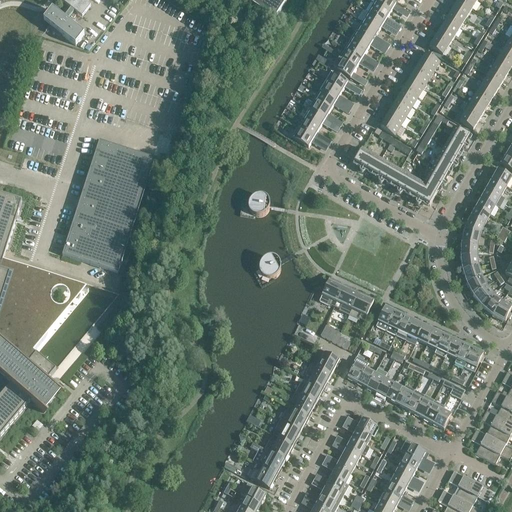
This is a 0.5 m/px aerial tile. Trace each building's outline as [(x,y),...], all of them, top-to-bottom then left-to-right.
[(61,0),(60,2),(66,7),(59,16),(53,11),(44,22),(50,27),(46,33),(49,30),(59,38),(61,36),(76,47),(78,45),(84,36),(70,25),(77,15),(82,20),(91,8),(86,4),(88,0),(61,0)] [(244,0),(274,20),(288,0),(244,0)] [(387,0),(375,0),(373,5),(390,15),(396,5),(387,0)] [(474,0),(459,0),(458,3),(472,11),(477,2),(474,0)] [(472,11),(458,3),(452,12),(466,20),(472,11)] [(367,14),(384,24),(390,15),(373,5),(367,14)] [(452,12),(447,21),(460,29),(466,20),(452,12)] [(367,14),(362,23),(379,33),(384,24),(367,14)] [(460,29),(447,21),(441,30),(454,39),(460,29)] [(356,32),(373,43),(379,33),(362,23),(356,32)] [(441,30),(435,39),(449,48),(454,39),(441,30)] [(356,32),(350,41),(368,52),(373,43),(356,32)] [(449,48),(435,39),(429,49),(443,57),(449,48)] [(368,52),(350,41),(345,51),(362,61),(368,52)] [(500,58),(511,65),(511,53),(505,49),(500,58)] [(345,51),(339,60),(356,70),(362,61),(345,51)] [(420,64),(434,73),(440,63),(426,54),(420,64)] [(494,67),(507,76),(511,68),(511,65),(500,58),(494,67)] [(356,70),(339,60),(333,69),(350,80),(356,70)] [(420,64),(414,73),(429,82),(434,73),(420,64)] [(488,77),(502,85),(507,76),(494,67),(488,77)] [(325,83),(342,93),(348,83),(331,73),(325,83)] [(423,91),(429,82),(414,73),(409,82),(423,91)] [(482,86),(496,94),(502,85),(488,77),(482,86)] [(417,100),(420,96),(423,91),(409,82),(403,92),(417,100)] [(325,83),(320,92),(337,102),(342,93),(325,83)] [(490,104),(495,96),(496,94),(482,86),(477,95),(490,104)] [(320,92),(317,96),(314,101),(331,112),(337,102),(320,92)] [(417,100),(403,92),(398,101),(412,109),(417,100)] [(490,104),(477,95),(471,105),(484,113),(490,104)] [(314,101),(308,111),(326,121),(331,112),(314,101)] [(412,109),(398,101),(392,110),(406,119),(412,109)] [(484,113),(471,105),(465,114),(479,122),(484,113)] [(392,110),(386,119),(401,128),(406,119),(392,110)] [(326,121),(308,111),(303,120),(320,130),(326,121)] [(479,122),(465,114),(460,123),(473,131),(479,122)] [(386,119),(381,129),(395,137),(396,136),(400,139),(404,131),(400,129),(401,128),(386,119)] [(303,120),(297,129),(314,139),(320,130),(303,120)] [(314,139),(297,129),(291,139),(308,149),(308,150),(314,139)] [(456,129),(445,148),(459,156),(463,149),(465,150),(465,151),(466,151),(467,151),(468,150),(469,149),(469,148),(469,147),(468,146),(468,145),(466,144),(470,137),(456,129)] [(96,152),(93,161),(62,257),(118,275),(155,160),(97,141),(94,151),(96,152)] [(445,148),(434,167),(448,175),(452,168),(454,169),(455,170),(456,170),(456,169),(457,169),(458,168),(458,167),(458,166),(458,165),(457,164),(455,163),(459,156),(445,148)] [(366,171),(373,175),(381,161),(362,150),(354,164),(361,168),(360,170),(360,171),(360,172),(360,173),(361,174),(362,174),(363,174),(364,174),(365,174),(365,173),(366,171)] [(511,159),(506,156),(500,166),(511,172),(511,159)] [(385,182),(392,186),(400,172),(381,161),(373,175),(380,179),(379,181),(378,182),(378,183),(379,183),(379,184),(380,185),(381,185),(382,185),(383,185),(383,184),(384,184),(385,182)] [(448,175),(434,167),(424,185),(428,188),(437,193),(441,187),(443,188),(444,188),(445,188),(446,188),(447,188),(447,187),(447,186),(447,185),(447,184),(447,183),(446,183),(444,182),(448,175)] [(511,178),(497,170),(492,180),(507,189),(511,179),(511,178)] [(404,192),(410,196),(418,183),(400,172),(392,186),(399,190),(397,191),(397,192),(397,193),(397,194),(398,195),(399,195),(399,196),(400,196),(401,196),(402,195),(403,194),(404,192)] [(486,190),(502,198),(507,189),(492,180),(486,190)] [(437,193),(428,188),(424,185),(424,186),(418,183),(410,196),(417,200),(416,202),(416,203),(416,204),(416,205),(417,206),(418,206),(419,207),(420,206),(421,206),(421,205),(422,203),(430,207),(437,193)] [(486,190),(481,199),(496,208),(502,198),(486,190)] [(34,352),(86,289),(3,262),(22,203),(0,195),(0,374),(1,375),(0,376),(0,378),(0,379),(1,379),(2,380),(3,380),(4,380),(5,379),(12,385),(0,398),(0,438),(31,401),(37,405),(35,407),(44,414),(44,413),(42,411),(57,393),(59,395),(60,394),(52,387),(51,389),(45,384),(56,371),(34,352)] [(262,218),(264,217),(265,216),(266,215),(267,214),(268,214),(268,213),(269,212),(269,210),(270,207),(270,206),(270,205),(269,203),(269,202),(268,201),(267,200),(266,199),(264,198),(262,197),(261,197),(260,196),(258,197),(257,197),(256,197),(254,198),(253,198),(252,199),(251,200),(250,201),(250,202),(249,203),(249,204),(249,205),(248,207),(249,208),(249,209),(249,211),(250,212),(251,214),(251,215),(252,215),(253,216),(255,217),(256,217),(257,218),(259,218),(260,218),(262,218)] [(476,208),(491,217),(496,208),(481,199),(476,208)] [(476,208),(470,218),(486,226),(491,217),(476,208)] [(486,226),(470,218),(465,231),(481,236),(486,226)] [(465,231),(461,244),(479,247),(481,236),(465,231)] [(498,238),(496,240),(500,242),(503,237),(500,235),(497,233),(495,236),(498,238)] [(461,258),(478,257),(479,247),(461,244),(461,258)] [(461,258),(462,272),(479,268),(478,257),(461,258)] [(273,280),(274,280),(275,279),(277,278),(278,277),(278,276),(279,275),(280,274),(280,273),(281,272),(281,270),(281,269),(281,268),(280,267),(280,266),(279,263),(278,263),(277,262),(276,261),(275,260),(274,260),(273,259),(271,259),(270,259),(269,259),(267,259),(266,260),(265,260),(264,261),(263,262),(262,263),(261,264),(261,265),(260,266),(260,267),(259,269),(260,271),(260,272),(260,273),(261,275),(261,276),(262,276),(263,277),(264,278),(265,279),(266,279),(268,280),(269,280),(271,280),(272,280),(273,280)] [(479,268),(462,272),(467,285),(483,278),(479,268)] [(467,285),(473,297),(488,287),(483,278),(467,285)] [(339,286),(329,281),(319,303),(329,307),(330,306),(335,309),(344,290),(339,288),(339,286)] [(488,287),(473,297),(482,308),(494,296),(488,288),(488,287)] [(344,290),(335,309),(341,312),(341,313),(349,317),(359,295),(349,291),(348,292),(344,290)] [(359,295),(349,317),(359,321),(359,320),(364,323),(373,304),(368,302),(369,300),(359,295)] [(482,308),(492,317),(503,303),(494,296),(482,308)] [(503,303),(492,317),(504,324),(505,324),(506,324),(505,324),(511,310),(511,308),(504,303),(503,303)] [(386,333),(395,313),(385,308),(384,308),(385,308),(376,328),(386,333)] [(395,313),(386,333),(396,337),(405,317),(395,313)] [(405,317),(396,337),(405,342),(415,322),(405,317)] [(417,342),(425,326),(415,322),(405,342),(415,346),(417,342)] [(425,326),(417,342),(427,347),(435,331),(425,326)] [(320,337),(326,340),(331,330),(326,327),(320,337)] [(326,340),(331,343),(337,332),(331,330),(326,340)] [(435,331),(427,347),(437,351),(444,336),(435,331)] [(331,343),(336,346),(342,335),(337,332),(331,343)] [(336,346),(342,348),(347,338),(342,335),(336,346)] [(445,360),(447,356),(454,340),(444,336),(437,351),(435,355),(445,360)] [(81,337),(64,362),(71,366),(87,342),(81,337)] [(342,348),(347,351),(352,341),(347,338),(342,348)] [(447,356),(457,361),(464,345),(454,340),(447,356)] [(457,361),(455,365),(464,369),(474,350),(464,345),(457,361)] [(474,350),(464,369),(474,374),(476,370),(484,355),(474,350)] [(311,365),(332,376),(336,368),(337,369),(341,363),(320,351),(317,356),(316,356),(311,365)] [(366,369),(369,364),(357,358),(354,363),(354,364),(355,363),(356,364),(348,379),(347,378),(347,379),(357,385),(366,369)] [(327,385),(332,376),(311,365),(306,375),(307,375),(304,380),(325,391),(328,385),(327,385)] [(428,371),(438,375),(440,371),(430,367),(428,371)] [(375,374),(366,369),(357,385),(367,390),(375,374)] [(375,374),(367,390),(376,395),(385,379),(387,375),(378,370),(375,374)] [(511,401),(511,376),(507,374),(501,385),(502,386),(502,385),(511,390),(507,398),(506,399),(511,401)] [(386,400),(394,385),(385,379),(376,395),(386,400)] [(322,398),(325,391),(304,380),(301,385),(301,384),(295,394),(316,405),(320,397),(322,398)] [(454,387),(445,382),(443,386),(452,390),(454,387)] [(386,400),(396,405),(404,390),(394,385),(386,400)] [(404,390),(396,405),(405,410),(415,392),(406,386),(404,390)] [(450,396),(460,401),(465,392),(454,387),(452,390),(450,396)] [(405,410),(415,416),(425,397),(415,392),(405,410)] [(312,413),(316,405),(295,394),(290,403),(291,404),(289,409),(310,420),(313,414),(312,413)] [(511,401),(506,399),(507,398),(498,394),(497,395),(497,394),(492,403),(493,404),(492,404),(501,409),(496,418),(506,423),(511,412),(511,401)] [(425,397),(415,416),(424,421),(434,402),(425,397)] [(424,421),(434,426),(442,410),(444,407),(434,402),(424,421)] [(306,426),(310,420),(289,409),(286,413),(285,413),(280,422),(301,434),(305,425),(306,426)] [(442,410),(434,426),(444,431),(452,416),(442,410)] [(487,412),(481,424),(482,424),(482,423),(491,428),(486,437),(496,442),(506,423),(496,418),(488,413),(488,412),(487,412)] [(247,422),(259,426),(261,420),(250,416),(247,422)] [(357,430),(372,438),(374,440),(380,430),(363,420),(362,420),(359,425),(357,423),(354,429),(357,430)] [(296,442),(301,434),(280,422),(275,432),(276,432),(273,437),(294,449),(298,442),(296,442)] [(506,448),(506,447),(510,439),(511,439),(511,426),(506,423),(496,442),(506,448)] [(372,438),(357,430),(351,440),(367,448),(372,438)] [(486,437),(477,432),(478,431),(477,431),(470,443),(471,443),(472,442),(480,447),(476,455),(475,455),(475,456),(485,462),(496,442),(486,437)] [(291,455),(294,449),(273,437),(271,442),(270,441),(265,451),(285,462),(290,454),(291,455)] [(333,447),(344,453),(349,442),(338,437),(333,447)] [(346,449),(362,457),(364,459),(369,449),(367,448),(351,440),(346,449)] [(407,442),(400,454),(405,456),(420,465),(423,460),(426,462),(426,461),(429,456),(426,455),(426,454),(425,454),(412,447),(411,447),(412,445),(407,442)] [(496,442),(485,462),(496,467),(496,466),(500,458),(509,462),(508,463),(509,464),(511,458),(511,450),(506,447),(506,448),(496,442)] [(285,462),(265,451),(260,449),(252,463),(258,466),(279,477),(282,471),(281,470),(285,462)] [(362,457),(346,449),(341,459),(357,467),(362,457)] [(371,460),(375,452),(370,449),(366,457),(371,460)] [(323,466),(334,472),(339,461),(328,455),(323,466)] [(415,474),(418,470),(420,465),(405,456),(400,466),(415,474)] [(341,459),(336,468),(351,476),(357,467),(341,459)] [(276,483),(279,477),(258,466),(255,470),(254,470),(249,480),(270,491),(274,482),(276,483)] [(400,466),(395,475),(410,484),(415,474),(400,466)] [(351,476),(336,468),(331,478),(346,486),(351,476)] [(463,503),(473,484),(454,473),(448,484),(449,485),(449,484),(458,489),(453,497),(453,498),(463,503)] [(317,475),(312,485),(323,491),(328,480),(317,475)] [(410,484),(395,475),(390,485),(405,493),(410,484)] [(331,478),(326,487),(345,497),(350,488),(346,486),(331,478)] [(473,484),(463,503),(473,509),(473,508),(477,500),(486,504),(486,505),(487,505),(493,494),(473,484)] [(390,485),(385,494),(400,503),(402,498),(405,500),(408,495),(405,493),(390,485)] [(345,497),(326,487),(320,497),(339,507),(345,497)] [(245,498),(261,506),(267,497),(266,496),(266,497),(250,489),(245,498)] [(445,511),(458,511),(463,503),(453,498),(453,497),(444,493),(445,492),(444,491),(437,503),(438,504),(439,503),(448,508),(445,511)] [(394,511),(400,503),(385,494),(379,504),(394,511)] [(315,506),(325,511),(336,511),(339,507),(320,497),(315,506)] [(248,511),(258,511),(261,506),(245,498),(240,508),(248,511)] [(480,511),(473,508),(473,509),(463,503),(458,511),(480,511)]
